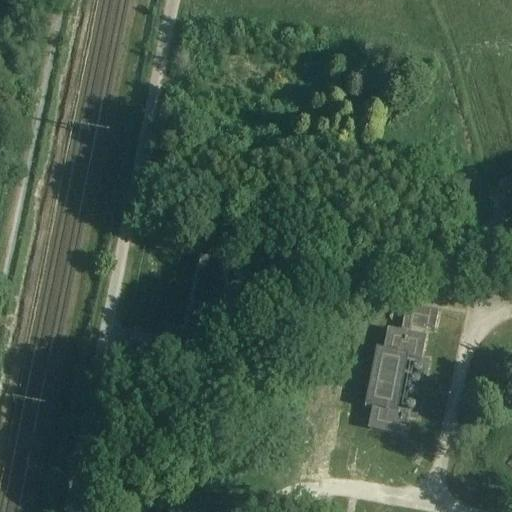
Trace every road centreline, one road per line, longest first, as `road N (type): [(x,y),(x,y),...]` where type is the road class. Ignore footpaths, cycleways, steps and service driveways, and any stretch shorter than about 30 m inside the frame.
road 1 (unclassified): [(69,511),(173,0)]
road 2 (track): [(0,302),(60,0)]
